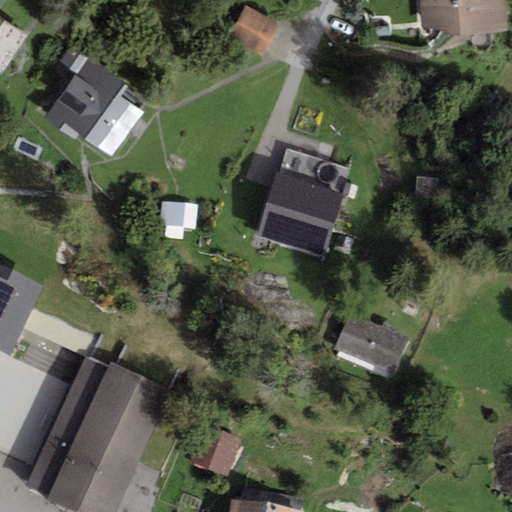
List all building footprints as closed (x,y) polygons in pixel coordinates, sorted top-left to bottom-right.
[(497,31),(494,0),(431,0),(435,36),(497,31)] [(273,28),(244,12),(231,35),(261,51),(273,28)] [(24,38),(0,22),(0,73),(1,74),(24,38)] [(86,72),(55,116),(109,154),(141,110),(86,72)] [(343,205),(275,182),(254,243),(321,267),(343,205)] [(199,235),(199,205),(168,204),(167,235),(199,235)] [(34,307),(0,292),(0,358),(10,363),(34,307)] [(352,322),(335,357),(388,382),(404,348),(352,322)] [(115,511),(167,399),(112,374),(50,508),(59,511),(115,511)] [(197,470),(227,481),(240,447),(210,436),(197,470)]
